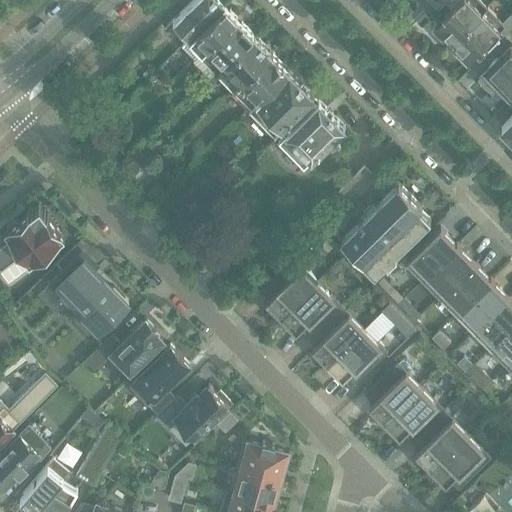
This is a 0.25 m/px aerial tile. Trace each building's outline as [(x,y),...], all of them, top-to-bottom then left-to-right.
[(192,0),(172,19),(190,38),(225,4),(220,0),(192,0)] [(434,24),(451,41),(487,6),(481,0),(433,0),(439,6),(445,0),(447,0),(452,4),(445,12),(446,13),(434,24)] [(254,34),(237,16),(225,4),(190,38),(183,45),(194,57),(208,44),(210,46),(201,55),(200,54),(195,60),(210,76),(216,71),(254,34)] [(502,22),(487,6),(451,41),(468,59),(479,47),(480,48),(500,30),(504,34),(511,25),(511,12),(511,14),(502,22)] [(271,51),(254,34),(216,71),(234,89),(238,85),(246,76),(271,51)] [(487,72),(479,79),(492,93),(500,85),(510,96),(511,97),(511,96),(511,46),(486,71),(487,72)] [(246,76),(238,85),(254,101),(255,101),(288,69),(271,51),(246,76)] [(288,69),(255,101),(281,127),(305,105),(314,95),(288,69)] [(286,133),(311,159),(326,144),(331,150),(343,138),(339,133),(346,127),(319,101),(312,108),(286,133)] [(511,115),(504,124),(501,127),(511,138),(511,115)] [(92,138),(103,149),(120,133),(110,122),(92,138)] [(252,156),(254,158),(271,142),(263,135),(250,148),(255,153),(252,156)] [(338,192),(348,202),(375,176),(365,167),(338,192)] [(341,238),(375,272),(431,218),(419,206),(420,205),(398,182),(341,238)] [(34,210),(32,212),(31,210),(29,212),(30,213),(4,232),(9,239),(0,246),(0,269),(1,271),(22,256),(29,266),(65,239),(48,216),(49,215),(48,213),(46,214),(45,211),(46,210),(45,209),(43,210),(39,204),(37,205),(38,207),(36,209),(35,207),(33,208),(34,210)] [(407,260),(424,277),(459,243),(457,241),(456,242),(441,226),(407,260)] [(459,243),(424,277),(440,294),(475,260),(461,246),(461,245),(459,243)] [(266,301),(281,317),(318,280),(294,256),(261,288),(270,297),(266,301)] [(98,272),(96,270),(85,258),(75,268),(72,264),(41,293),(57,309),(67,299),(84,316),(87,319),(98,330),(107,321),(129,300),(114,284),(111,287),(108,284),(109,284),(98,272)] [(440,294),(457,311),(492,277),(491,276),(490,276),(475,260),(440,294)] [(383,277),(378,282),(386,290),(391,285),(383,277)] [(457,311),(474,328),(508,294),(494,280),(495,280),(492,277),(457,311)] [(300,328),(309,336),(342,304),(318,280),(281,317),(296,332),(300,328)] [(397,291),(392,296),(398,302),(403,297),(397,291)] [(382,294),(374,302),(382,310),(390,302),(382,294)] [(474,328),(491,345),(511,324),(511,298),(508,294),(474,328)] [(403,297),(398,302),(405,309),(410,304),(403,297)] [(390,303),(382,310),(388,316),(396,309),(390,303)] [(312,348),(327,364),(364,327),(342,304),(309,336),(317,344),(312,348)] [(402,314),(394,322),(409,337),(415,330),(416,329),(402,314)] [(155,330),(156,329),(146,318),(121,343),(112,333),(94,351),(103,360),(112,352),(130,371),(163,339),(155,330)] [(511,324),(491,345),(508,363),(511,358),(511,324)] [(364,327),(327,364),(342,379),(347,375),(355,384),(388,352),(364,327)] [(432,337),(444,349),(451,341),(440,330),(432,337)] [(157,412),(175,395),(166,386),(190,363),(171,343),(129,383),(148,403),(157,412)] [(458,362),(465,371),(473,363),(465,356),(458,362)] [(369,406),(384,421),(421,385),(398,361),(365,393),(374,402),(369,406)] [(445,362),(439,368),(443,372),(449,367),(445,362)] [(481,370),(473,378),(475,380),(483,388),(489,382),(491,380),(481,370)] [(0,440),(57,384),(45,372),(44,373),(44,374),(9,409),(0,399),(0,440)] [(489,382),(483,388),(488,394),(495,387),(489,382)] [(159,414),(170,426),(177,419),(195,437),(228,405),(229,406),(232,402),(220,390),(218,393),(211,385),(210,386),(210,387),(201,396),(198,394),(187,405),(179,395),(159,414)] [(404,433),(412,441),(444,408),(421,385),(384,421),(399,437),(404,433)] [(501,406),(509,414),(511,411),(511,399),(510,397),(501,406)] [(444,408),(412,441),(420,449),(416,453),(430,468),(467,432),(444,408)] [(218,423),(226,431),(238,419),(231,411),(218,423)] [(94,484),(123,436),(108,422),(77,474),(94,484)] [(501,429),(511,440),(511,425),(508,422),(501,429)] [(47,442),(29,423),(0,452),(0,480),(4,484),(19,470),(26,476),(51,446),(47,442)] [(467,432),(430,468),(446,484),(450,480),(459,488),(491,456),(467,432)] [(262,444),(244,439),(236,468),(280,479),(282,470),(285,471),(288,459),(286,458),(287,451),(274,448),(275,444),(263,440),(262,444)] [(35,510),(38,507),(41,504),(44,506),(42,510),(41,509),(39,511),(63,511),(78,487),(62,478),(69,469),(54,456),(20,497),(25,501),(24,502),(28,506),(29,505),(35,510)] [(189,462),(176,474),(187,477),(192,478),(196,464),(189,462)] [(236,468),(231,487),(231,488),(274,500),(274,499),(277,491),(279,491),(283,479),(280,479),(236,468)] [(187,477),(176,474),(169,498),(181,501),(187,477)] [(231,488),(231,487),(226,486),(219,511),(221,511),(274,511),(278,500),(274,499),(274,500),(231,488)] [(460,494),(457,498),(463,504),(466,500),(460,494)] [(96,506),(84,501),(78,511),(126,511),(127,511),(98,501),(96,506)] [(192,511),(195,505),(184,502),(181,511),(192,511)]
